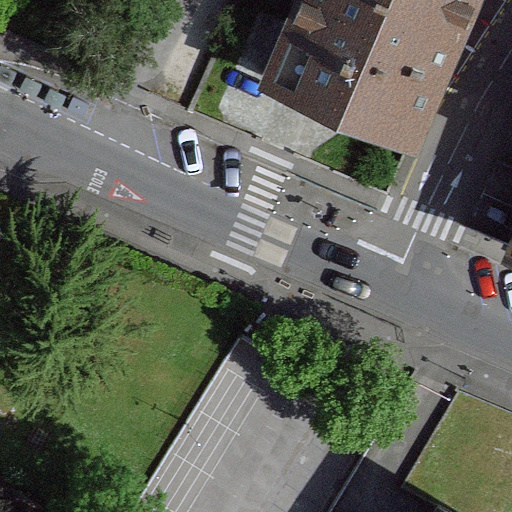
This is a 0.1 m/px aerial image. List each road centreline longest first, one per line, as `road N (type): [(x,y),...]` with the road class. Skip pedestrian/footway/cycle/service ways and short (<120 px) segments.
road 1 (residential): [(0,119),(396,287)]
road 2 (residential): [(396,287),(463,143),(511,61)]
road 3 (residential): [(396,287),(511,343)]
